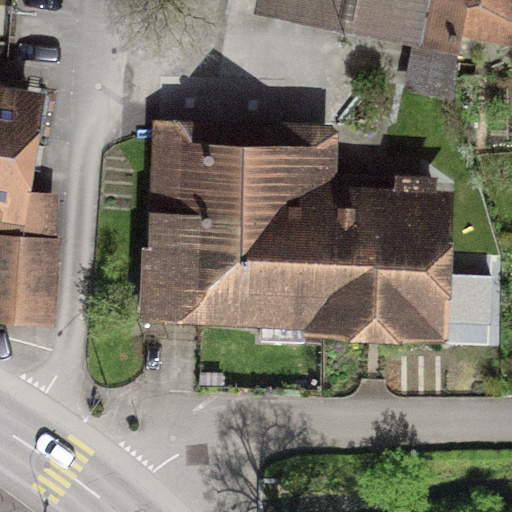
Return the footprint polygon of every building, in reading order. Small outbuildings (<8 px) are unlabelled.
[(267,0),(265,9),(419,36),(425,0),(267,0)] [(425,0),(419,36),(459,46),(467,0),(425,0)] [(511,0),(467,0),(459,46),(511,55),(511,0)] [(32,105),(0,99),(0,223),(11,225),(15,204),(32,105)] [(324,250),(321,325),(435,329),(439,202),(323,198),(325,139),(153,132),(149,244),(324,250)] [(51,205),(15,204),(11,225),(0,223),(0,332),(51,336),(51,205)] [(324,250),(149,244),(146,318),(321,325),(324,250)]
